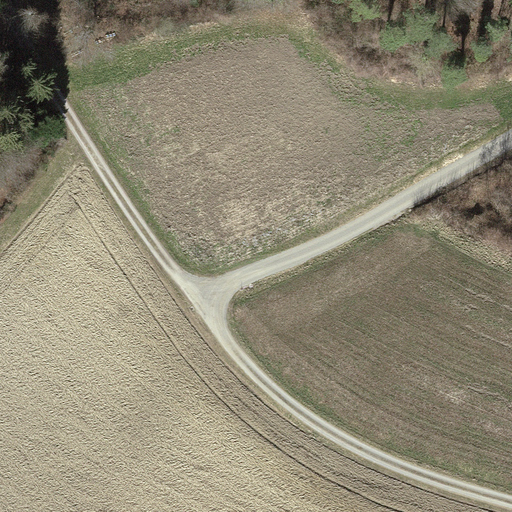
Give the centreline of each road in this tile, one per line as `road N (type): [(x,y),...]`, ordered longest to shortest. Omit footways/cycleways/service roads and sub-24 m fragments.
road 1 (track): [(3,0),(26,57),(157,245),(205,292),(237,349),(296,402),(369,447),(511,493)]
road 2 (track): [(205,292),(364,226),(511,144)]
